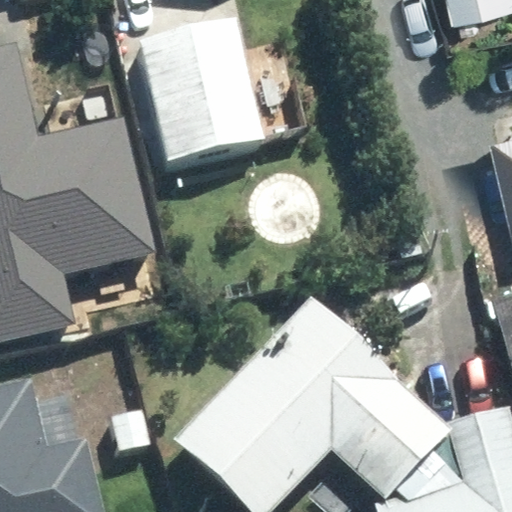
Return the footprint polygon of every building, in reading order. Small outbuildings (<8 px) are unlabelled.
[(214,40),(204,0),(152,0),(163,49),(125,57),(152,182),(252,161),(225,37),(214,40)] [(511,0),(445,0),(451,26),(511,12),(511,0)] [(511,117),(491,122),(511,218),(511,117)] [(0,119),(0,348),(48,338),(36,283),(134,261),(105,129),(7,150),(0,119)] [(511,418),(511,307),(483,314),(506,420),(511,418)] [(274,511),(317,466),(366,511),(376,511),(437,448),(295,316),(156,464),(207,511),(274,511)] [(0,511),(85,511),(74,457),(33,466),(18,399),(0,402),(0,511)] [(453,509),(441,511),(511,511),(511,477),(498,421),(435,437),(453,509)]
